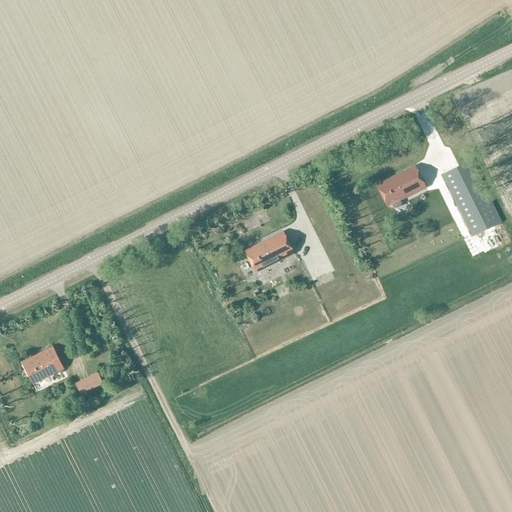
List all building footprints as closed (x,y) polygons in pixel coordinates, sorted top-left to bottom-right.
[(391,143),(379,150),(382,157),(394,151),(391,143)] [(449,171),(442,175),(473,237),(502,223),(470,160),(462,164),(449,171)] [(377,186),(388,207),(425,189),(414,167),(377,186)] [(245,251),(256,273),(293,254),(282,233),(245,251)] [(454,255),(440,256),(441,264),(454,262),(454,255)] [(22,361),(34,385),(64,369),(52,347),(22,361)] [(97,372),(90,376),(95,387),(103,383),(97,372)]
